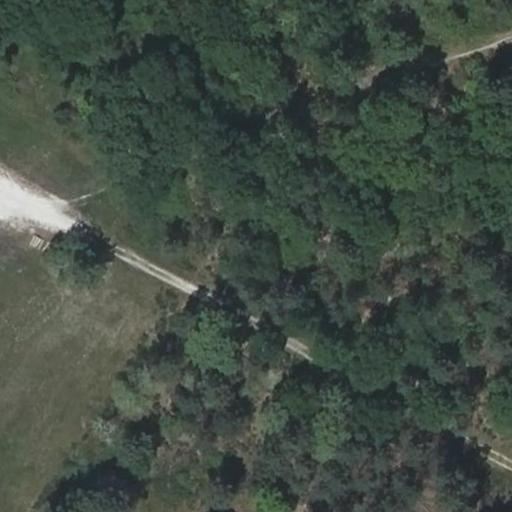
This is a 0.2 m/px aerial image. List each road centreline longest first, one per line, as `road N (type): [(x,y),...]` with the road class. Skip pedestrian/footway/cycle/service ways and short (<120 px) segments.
road 1 (track): [(511,458),(0,189)]
road 2 (track): [(511,30),(300,98),(122,183),(34,206)]
